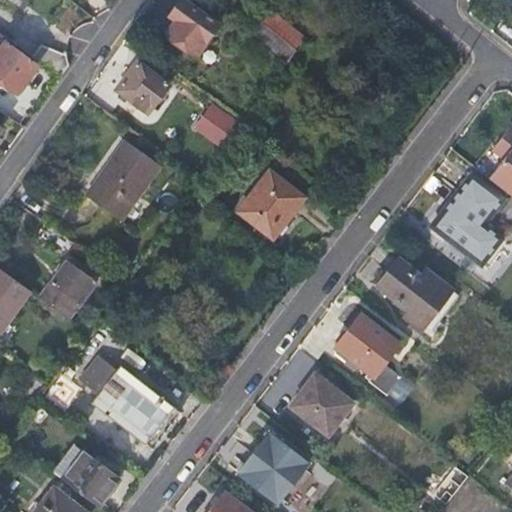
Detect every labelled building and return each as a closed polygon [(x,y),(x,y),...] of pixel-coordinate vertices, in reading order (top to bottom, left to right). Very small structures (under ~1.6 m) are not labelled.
[(219,23),(186,0),(185,0),(173,17),(176,20),(167,32),(196,54),(219,23)] [(288,61),(297,49),(261,21),(252,33),(288,61)] [(0,79),(16,91),(36,64),(5,43),(8,38),(0,32),(0,79)] [(41,43),(32,55),(61,76),(68,65),(67,61),(65,54),(41,43)] [(137,61),(115,89),(148,113),(169,85),(137,61)] [(224,146),(238,128),(208,106),(194,124),(224,146)] [(511,124),(494,147),(506,157),(490,176),(511,193),(511,124)] [(160,164),(127,141),(87,196),(120,219),(160,164)] [(272,238),(303,197),(269,171),(238,211),(272,238)] [(499,204),(503,198),(471,174),(439,215),(454,226),(447,236),(481,263),(502,237),(484,224),(499,204)] [(447,236),(454,226),(439,215),(432,224),(447,236)] [(65,238),(59,233),(55,237),(62,243),(65,238)] [(80,259),(85,252),(73,243),(68,250),(80,259)] [(377,283),(409,309),(431,282),(421,275),(398,256),(377,283)] [(36,296),(65,317),(93,281),(63,260),(36,296)] [(106,280),(112,272),(98,262),(95,268),(95,272),(106,280)] [(431,282),(409,309),(405,314),(428,334),(459,295),(425,269),(421,275),(431,282)] [(0,330),(29,291),(0,270),(0,330)] [(114,294),(124,280),(112,272),(106,280),(104,286),(114,294)] [(400,342),(361,311),(328,352),(385,396),(398,379),(398,378),(382,365),(400,342)] [(85,332),(96,318),(89,313),(78,326),(85,332)] [(92,393),(108,361),(93,354),(77,385),(92,393)] [(171,407),(120,366),(91,403),(144,443),(171,407)] [(353,403),(315,373),(290,404),(329,435),(353,403)] [(416,392),(398,379),(385,396),(403,410),(416,392)] [(509,445),(511,442),(511,420),(499,437),(509,445)] [(269,432),(238,471),(276,501),(307,462),(269,432)] [(52,473),(96,506),(111,487),(93,472),(99,464),(73,444),(52,473)] [(445,504),(468,476),(455,466),(433,493),(445,504)] [(80,511),(52,490),(35,511),(80,511)] [(207,511),(249,511),(223,492),(207,511)]
